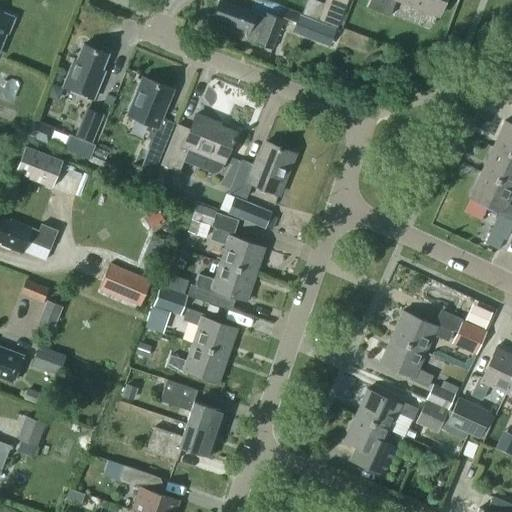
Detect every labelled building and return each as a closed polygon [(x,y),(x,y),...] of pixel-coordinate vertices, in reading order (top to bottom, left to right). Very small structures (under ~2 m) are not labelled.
[(238,25),(237,26),(249,31),(246,37),(272,47),(283,17),(266,11),(265,15),(244,7),(243,8),(221,0),(220,0),(214,16),(238,25)] [(325,3),(318,0),(307,0),(303,12),(319,18),(325,3)] [(325,0),(325,3),(319,18),(338,25),(347,0),(325,0)] [(401,0),(438,14),(443,0),(369,0),(367,6),(389,14),(394,0),(401,0)] [(0,43),(5,32),(8,33),(14,17),(0,11),(0,43)] [(337,28),(299,13),(292,31),(330,46),(337,28)] [(101,71),(108,54),(83,44),(76,61),(73,60),(63,86),(93,98),(104,72),(101,71)] [(56,71),(53,78),(61,81),(64,74),(56,71)] [(359,74),(348,80),(353,88),(363,81),(359,74)] [(162,152),(174,121),(162,116),(174,89),(143,76),(128,114),(156,126),(148,146),(162,152)] [(75,135),(78,136),(93,141),(103,113),(85,107),(75,135)] [(206,166),(208,170),(213,173),(219,171),(223,167),(224,164),(222,161),(234,131),(212,122),(212,120),(196,114),(189,129),(176,124),(160,164),(170,167),(178,171),(187,147),(208,155),(206,161),(206,166)] [(28,134),(46,141),(52,126),(34,119),(28,134)] [(511,125),(503,121),(491,146),(511,155),(511,125)] [(69,133),(63,148),(89,158),(95,144),(69,133)] [(278,193),(294,153),(265,141),(256,165),(241,159),(228,191),(246,198),(252,182),(278,193)] [(63,159),(25,145),(15,172),(52,187),(63,159)] [(511,155),(491,146),(479,171),(511,185),(511,155)] [(160,164),(152,184),(162,188),(169,170),(170,167),(160,164)] [(139,166),(135,178),(149,183),(153,172),(139,166)] [(511,185),(479,171),(468,196),(499,210),(498,213),(511,219),(511,206),(506,204),(511,191),(511,185)] [(232,199),(226,212),(249,221),(254,207),(232,199)] [(215,211),(196,205),(192,218),(210,223),(211,224),(215,211)] [(159,208),(144,216),(150,227),(165,220),(159,208)] [(0,241),(1,242),(0,243),(21,252),(27,239),(49,248),(57,230),(41,223),(38,230),(11,218),(10,221),(0,216),(0,241)] [(210,223),(192,218),(188,231),(207,237),(211,224),(210,223)] [(226,243),(220,261),(256,273),(265,246),(232,235),(233,232),(214,226),(210,238),(226,243)] [(256,273),(220,261),(214,279),(198,273),(194,284),(190,283),(187,294),(230,309),(235,295),(247,299),(256,273)] [(99,287),(139,304),(149,280),(109,263),(99,287)] [(48,287),(26,278),(20,292),(43,301),(48,287)] [(186,293),(160,284),(153,304),(180,313),(186,293)] [(53,328),(61,305),(44,299),(36,323),(53,328)] [(475,304),(468,319),(485,327),(492,311),(475,304)] [(198,324),(192,342),(228,354),(237,328),(204,317),(205,314),(186,307),(182,319),(198,324)] [(453,331),(436,322),(434,325),(403,311),(391,336),(425,351),(433,334),(448,342),(453,331)] [(486,330),(462,320),(452,342),(476,353),(486,330)] [(417,368),(425,351),(391,336),(379,361),(411,376),(409,379),(427,387),(432,375),(417,368)] [(151,345),(140,341),(136,352),(147,356),(151,345)] [(219,381),(228,354),(192,342),(186,360),(170,354),(166,366),(185,372),(186,370),(219,381)] [(45,369),(58,374),(65,355),(39,345),(33,359),(47,364),(45,369)] [(0,376),(13,381),(22,355),(0,346),(0,376)] [(478,375),(469,394),(481,399),(488,384),(505,392),(511,376),(511,353),(496,346),(482,377),(478,375)] [(194,388),(167,379),(160,400),(191,410),(187,422),(218,433),(226,412),(191,399),(194,388)] [(133,398),(137,387),(126,383),(122,394),(133,398)] [(39,391),(27,387),(23,398),(35,402),(39,391)] [(454,396),(433,387),(427,400),(444,408),(448,409),(454,396)] [(417,408),(399,400),(398,403),(367,388),(355,414),(389,429),(397,412),(412,420),(417,408)] [(479,438),(492,411),(459,396),(447,422),(479,438)] [(448,409),(444,408),(427,400),(417,422),(438,431),(448,409)] [(383,441),(389,429),(355,414),(343,439),(356,445),(350,459),(383,474),(396,447),(383,441)] [(45,422),(27,415),(18,438),(37,445),(45,422)] [(211,456),(218,433),(187,422),(182,436),(154,427),(147,449),(174,458),(179,445),(211,456)] [(501,445),(511,448),(511,432),(506,430),(501,445)] [(0,469),(9,445),(0,441),(0,469)] [(472,457),(477,445),(467,442),(463,454),(472,457)] [(141,487),(133,510),(139,511),(173,511),(178,499),(150,490),(155,475),(123,464),(118,479),(141,487)] [(66,508),(81,508),(82,491),(67,490),(66,508)] [(480,508),(478,511),(511,511),(511,504),(493,496),(487,511),(480,508)]
